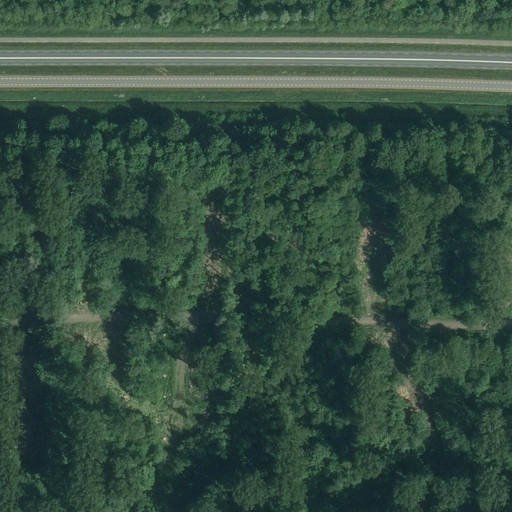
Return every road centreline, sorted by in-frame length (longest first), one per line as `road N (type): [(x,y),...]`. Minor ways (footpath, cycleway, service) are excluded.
road 1 (primary): [(511,63),(0,58)]
road 2 (unclassified): [(0,82),(511,86)]
